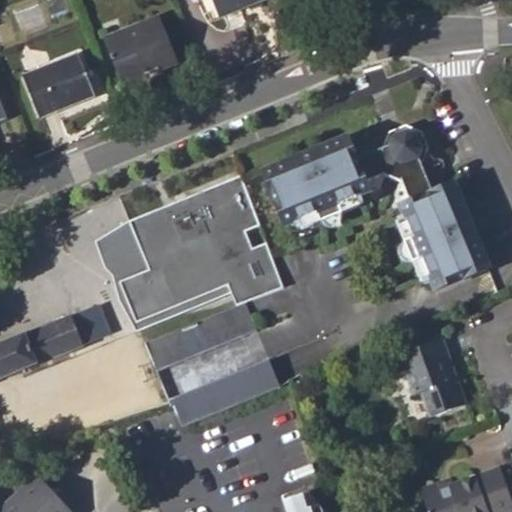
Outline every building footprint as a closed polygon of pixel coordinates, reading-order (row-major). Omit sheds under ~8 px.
[(199,0),(210,24),(265,0),(199,0)] [(102,38),(121,83),(176,61),(158,16),(102,38)] [(22,79),(38,117),(93,95),(78,56),(22,79)] [(339,207),(369,195),(367,187),(388,179),(400,185),(408,207),(399,210),(412,241),(403,245),(412,266),(421,263),(432,294),(488,271),(474,238),(472,239),(465,223),(467,221),(453,187),(431,196),(421,168),(424,167),(431,151),(424,135),(407,126),(391,134),(387,150),(388,152),(357,165),(347,141),(316,153),(316,156),(297,164),(296,162),(264,175),(286,227),(317,216),(321,226),(343,217),(339,207)] [(118,275),(137,329),(229,294),(234,305),(287,283),(242,177),(131,220),(98,242),(108,264),(118,275)] [(244,304),(145,345),(156,372),(255,332),(244,304)] [(0,380),(110,334),(98,305),(0,344),(0,380)] [(466,403),(456,377),(451,379),(443,357),(448,355),(442,339),(397,357),(403,374),(407,372),(416,397),(423,394),(431,416),(466,403)] [(456,377),(448,355),(443,357),(451,379),(456,377)] [(267,360),(168,400),(180,429),(278,388),(267,360)] [(511,500),(502,471),(451,489),(444,492),(442,487),(423,495),(429,511),(503,511),(511,509),(511,500)] [(0,511),(74,511),(38,473),(0,508),(0,511)] [(323,511),(322,509),(310,492),(282,501),(285,511),(323,511)]
